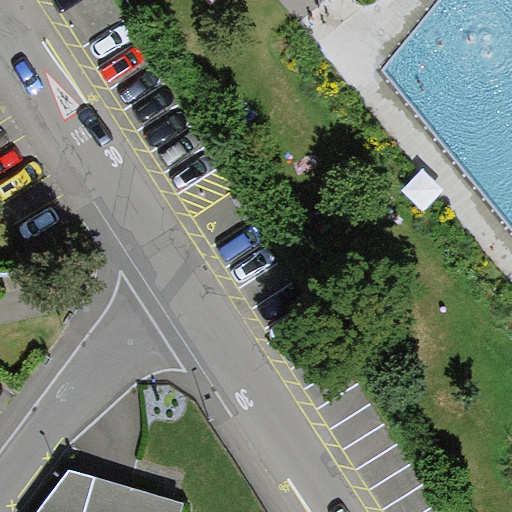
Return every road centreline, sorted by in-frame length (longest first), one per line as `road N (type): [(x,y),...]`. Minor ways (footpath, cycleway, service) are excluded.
road 1 (unclassified): [(7,0),(187,283)]
road 2 (residential): [(0,498),(139,314),(187,283)]
road 3 (unclassified): [(187,283),(327,511)]
